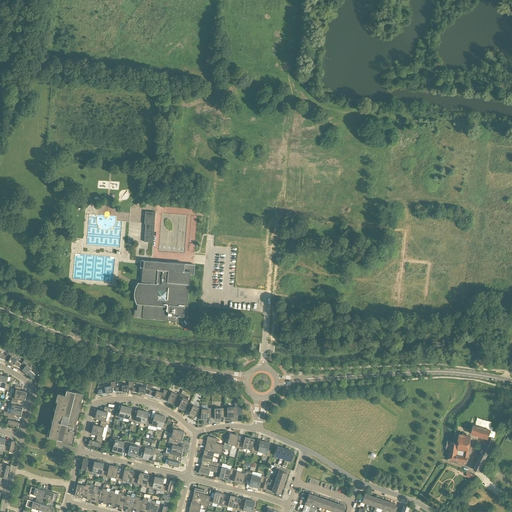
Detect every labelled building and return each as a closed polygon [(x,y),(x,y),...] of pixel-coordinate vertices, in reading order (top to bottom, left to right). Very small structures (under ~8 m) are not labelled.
[(149,243),(152,243),(153,243),(155,222),(154,222),(155,213),(154,213),(145,212),(144,224),(145,225),(144,242),(149,243)] [(164,320),(180,322),(181,317),(186,318),(187,306),(186,306),(188,284),(189,284),(190,274),(194,275),(195,265),(151,261),(141,261),(140,268),(143,268),(141,285),(139,284),(137,289),(136,291),(136,294),(136,299),(136,301),(137,303),(137,311),(134,311),(134,317),(142,318),(142,319),(143,319),(143,318),(164,319),(164,320)] [(19,368),(22,364),(16,361),(17,359),(11,356),(13,353),(8,350),(6,356),(10,358),(8,362),(19,368)] [(22,364),(25,367),(22,370),(34,380),(35,375),(30,371),(32,369),(26,365),(29,362),(24,359),(22,364)] [(7,377),(2,376),(0,384),(0,386),(5,388),(4,389),(8,390),(9,384),(6,383),(7,377)] [(112,392),(111,388),(115,387),(116,387),(116,381),(110,382),(111,386),(104,387),(105,389),(98,390),(97,395),(112,392)] [(133,387),(134,382),(129,381),(129,385),(122,385),(122,387),(116,387),(115,387),(115,392),(129,392),(129,387),(133,388),(133,387)] [(139,388),(133,387),(133,388),(132,392),(145,394),(146,390),(150,391),(150,390),(152,385),(147,384),(146,387),(139,386),(139,388)] [(21,387),(15,386),(13,393),(15,394),(26,396),(27,392),(20,390),(21,387)] [(150,390),(150,391),(148,395),(161,399),(162,396),(165,397),(168,391),(164,389),(163,393),(156,390),(156,392),(150,390)] [(74,432),(76,432),(77,427),(75,426),(83,394),(75,392),(66,390),(65,395),(59,394),(49,437),(71,442),(74,432)] [(168,391),(165,397),(168,399),(167,402),(173,404),(177,394),(168,390),(168,391)] [(11,401),(17,402),(18,399),(24,401),(26,396),(15,394),(13,393),(11,393),(10,397),(12,398),(11,401)] [(181,394),(180,396),(176,404),(179,405),(178,408),(184,410),(189,400),(185,399),(186,396),(181,394)] [(12,404),(11,409),(22,412),(23,407),(17,405),(17,402),(11,401),(11,404),(12,404)] [(227,410),(227,414),(227,418),(234,418),(234,415),(242,415),(242,406),(239,402),(235,403),(235,407),(227,407),(227,410)] [(190,404),(187,410),(190,411),(189,414),(195,417),(199,408),(190,404)] [(109,413),(110,409),(111,408),(105,406),(103,411),(97,409),(96,414),(107,417),(110,417),(111,413),(109,413)] [(123,421),(124,418),(126,407),(121,406),(120,412),(116,411),(115,417),(118,418),(118,420),(123,421)] [(128,420),(132,421),(133,415),(130,415),(132,408),(126,407),(124,418),(129,419),(128,420)] [(224,408),(214,408),(214,419),(221,419),(221,415),(224,415),(224,408)] [(21,416),(22,412),(11,409),(10,413),(4,411),(3,415),(8,416),(14,418),(14,415),(21,416)] [(201,419),(207,420),(208,416),(211,417),(211,410),(202,409),(201,419)] [(140,423),(140,422),(143,411),(138,410),(136,416),(133,415),(132,421),(140,423)] [(145,425),(148,425),(150,420),(147,419),(148,412),(143,411),(140,422),(146,423),(145,425)] [(106,421),(107,417),(96,414),(95,419),(101,420),(100,423),(106,425),(107,422),(106,421)] [(157,427),(157,426),(160,415),(155,414),(153,420),(150,420),(148,425),(157,427)] [(165,417),(160,415),(157,426),(162,427),(162,429),(165,430),(167,424),(163,423),(165,417)] [(13,420),(14,418),(8,416),(7,419),(8,419),(7,424),(18,427),(19,422),(13,420)] [(106,428),(106,425),(100,423),(100,426),(93,425),(92,429),(103,432),(104,427),(106,428)] [(173,429),(172,433),(183,436),(184,431),(178,430),(179,427),(176,426),(173,425),(172,428),(173,429)] [(471,435),(488,439),(490,431),(473,426),(471,435)] [(102,436),(103,432),(92,429),(91,434),(97,435),(97,438),(103,440),(103,437),(102,436)] [(182,440),(183,436),(172,433),(171,438),(170,437),(169,440),(172,441),(175,442),(175,439),(182,440)] [(225,439),(224,445),(223,449),(231,451),(232,445),(235,434),(230,433),(228,439),(225,439)] [(236,448),(239,449),(241,443),(238,442),(239,436),(235,434),(232,445),(236,446),(236,448)] [(457,450),(458,450),(457,455),(449,453),(448,459),(466,462),(467,457),(468,457),(469,452),(470,442),(471,437),(459,435),(457,444),(459,444),(457,450)] [(207,441),(206,446),(223,450),(223,449),(224,445),(217,443),(218,439),(208,436),(207,441)] [(242,448),(247,449),(250,438),(245,437),(243,443),(241,443),(239,449),(242,449),(242,448)] [(101,448),(103,440),(97,438),(96,441),(90,440),(88,445),(101,448)] [(117,452),(120,441),(120,439),(112,438),(112,439),(111,442),(111,443),(114,444),(112,450),(117,452)] [(252,452),(254,452),(256,446),(253,446),(254,439),(250,438),(247,449),(252,450),(251,452),(252,452)] [(10,447),(7,446),(5,452),(8,453),(9,451),(14,453),(16,442),(11,441),(10,447)] [(124,442),(120,441),(117,452),(121,453),(123,447),(126,447),(127,441),(124,441),(124,442)] [(135,443),(127,441),(126,447),(129,448),(127,454),(132,455),(135,445),(135,443)] [(173,445),(171,449),(182,452),(183,447),(177,446),(178,443),(175,442),(172,441),(171,444),(173,445)] [(258,451),(262,453),(265,442),(260,441),(259,447),(256,446),(254,452),(257,453),(258,451)] [(262,453),(267,454),(266,455),(269,456),(271,450),(268,449),(269,443),(265,442),(262,453)] [(446,449),(447,450),(449,450),(449,453),(457,455),(458,450),(457,450),(459,444),(457,444),(447,442),(446,449)] [(139,446),(135,445),(132,455),(137,457),(138,450),(141,451),(143,445),(140,444),(139,446)] [(486,444),(481,453),(487,456),(492,446),(486,444)] [(150,447),(143,445),(141,451),(144,452),(142,458),(147,459),(150,447)] [(205,450),(204,450),(203,455),(213,457),(214,453),(221,455),(223,450),(206,446),(205,450)] [(274,456),(280,458),(283,448),(278,446),(274,456)] [(158,449),(150,447),(147,459),(152,460),(153,454),(156,455),(158,449)] [(181,456),(182,452),(171,449),(167,448),(166,453),(165,452),(163,454),(163,455),(168,456),(174,458),(175,455),(181,456)] [(283,448),(280,458),(285,460),(288,450),(283,448)] [(288,450),(285,460),(290,462),(294,452),(288,450)] [(487,456),(481,453),(473,470),(479,473),(487,456)] [(202,459),(201,464),(218,468),(219,465),(219,463),(212,462),(213,457),(203,455),(202,459)] [(173,461),(174,458),(168,456),(167,459),(169,460),(168,464),(178,467),(179,462),(173,461)] [(85,472),(88,473),(90,467),(87,466),(88,460),(84,459),(81,470),(86,471),(85,472)] [(92,472),(96,473),(99,463),(94,462),(93,468),(90,467),(88,473),(91,474),(92,472)] [(100,476),(103,477),(105,471),(102,470),(104,464),(99,463),(96,473),(101,474),(100,476)] [(199,473),(209,476),(210,471),(217,473),(217,471),(218,468),(201,464),(200,468),(199,473)] [(0,471),(0,477),(2,478),(2,476),(7,478),(10,466),(6,465),(6,467),(1,466),(0,471)] [(111,479),(111,477),(114,466),(109,465),(108,472),(105,471),(103,477),(111,479)] [(222,466),(219,465),(218,468),(217,471),(220,472),(219,478),(223,479),(226,469),(221,467),(222,466)] [(116,480),(119,481),(120,475),(117,474),(119,468),(114,466),(111,477),(116,478),(116,480)] [(231,468),(231,470),(226,469),(223,479),(228,480),(230,474),(232,475),(234,469),(231,468)] [(122,480),(127,481),(129,470),(125,469),(123,475),(120,475),(119,481),(122,481),(122,480)] [(237,470),(234,469),(232,475),(235,476),(234,482),(238,483),(241,472),(237,471),(237,470)] [(131,484),(134,484),(135,478),(132,478),(134,471),(129,470),(127,481),(131,482),(131,484)] [(276,470),(275,472),(274,475),(277,476),(285,479),(287,474),(276,470)] [(246,474),(241,472),(238,483),(243,484),(245,478),(248,479),(249,473),(246,472),(246,474)] [(137,484),(142,485),(144,474),(140,473),(138,479),(135,478),(134,484),(137,485),(137,484)] [(252,473),(249,473),(248,479),(251,479),(249,486),(254,487),(256,476),(252,475),(252,473)] [(146,487),(149,488),(150,482),(147,482),(149,475),(144,474),(142,485),(146,486),(146,487)] [(261,477),(256,476),(254,487),(258,488),(260,482),(263,482),(264,476),(261,476),(261,477)] [(283,484),(285,479),(277,476),(275,481),(283,484)] [(153,483),(150,482),(149,488),(152,489),(152,487),(157,489),(159,478),(155,477),(153,483)] [(159,478),(157,489),(156,490),(164,492),(165,486),(163,485),(164,479),(159,478)] [(168,487),(165,486),(164,492),(167,493),(172,494),(175,482),(170,480),(168,487)] [(283,484),(275,481),(272,480),(270,486),(273,487),(281,490),(283,484)] [(77,484),(75,494),(74,496),(83,499),(83,496),(86,486),(85,486),(77,484)] [(91,501),(92,498),(91,498),(94,488),(90,487),(91,485),(86,484),(85,486),(86,486),(83,496),(87,497),(86,499),(91,501)] [(99,503),(100,500),(102,490),(98,489),(99,487),(94,486),(94,488),(91,498),(92,498),(95,499),(95,501),(99,503)] [(29,494),(43,498),(45,490),(42,489),(41,490),(31,487),(29,494)] [(280,495),(281,490),(273,487),(271,492),(280,495)] [(100,500),(103,501),(103,504),(107,505),(108,502),(110,492),(106,491),(107,489),(102,488),(102,490),(100,500)] [(194,493),(193,497),(210,501),(211,497),(204,495),(205,490),(195,488),(194,493)] [(48,491),(45,490),(43,498),(56,501),(58,495),(48,492),(48,491)] [(118,494),(115,493),(115,491),(111,490),(110,492),(108,502),(112,503),(111,506),(116,507),(116,504),(118,494)] [(119,492),(118,494),(116,504),(120,505),(119,508),(124,509),(124,506),(127,496),(126,496),(123,495),(123,493),(119,492)] [(215,492),(214,498),(211,497),(210,501),(209,503),(212,504),(213,502),(217,504),(220,493),(215,492)] [(225,494),(220,493),(217,504),(222,505),(221,506),(224,507),(226,501),(223,500),(225,494)] [(127,494),(126,496),(127,496),(124,506),(128,507),(127,510),(132,511),(132,509),(132,508),(135,498),(131,497),(131,496),(127,494)] [(307,511),(308,511),(309,511),(310,507),(314,496),(308,494),(302,511),(307,511)] [(135,496),(135,498),(132,508),(132,509),(136,509),(135,511),(136,511),(140,511),(141,511),(140,510),(143,501),(143,500),(139,500),(140,498),(135,496)] [(229,502),(226,501),(224,507),(227,508),(228,506),(232,507),(235,497),(230,496),(229,502)] [(314,496),(310,507),(315,509),(316,506),(319,498),(314,496)] [(192,502),(191,501),(190,506),(200,509),(201,504),(208,506),(209,503),(210,501),(193,497),(192,502)] [(236,511),(236,510),(239,511),(241,505),(238,504),(240,498),(235,497),(232,507),(232,511),(236,511)] [(143,499),(143,500),(143,501),(140,510),(141,511),(144,511),(148,511),(151,503),(147,502),(148,500),(143,499)] [(244,506),(241,505),(239,511),(242,511),(243,510),(248,511),(250,501),(246,499),(244,506)] [(380,511),(382,509),(385,501),(380,499),(377,508),(376,511),(375,511),(380,511)] [(26,506),(39,510),(41,504),(35,502),(28,500),(27,502),(27,503),(26,503),(25,506),(26,506)] [(157,511),(159,505),(156,504),(156,502),(151,501),(151,503),(148,511),(157,511)] [(255,502),(250,501),(248,511),(250,511),(255,511),(256,509),(253,508),(255,502)] [(329,501),(326,510),(329,511),(331,511),(334,503),(329,501)] [(54,508),(44,505),(45,503),(42,502),(41,504),(39,510),(44,511),(54,511),(53,511),(53,509),(54,510),(54,508)] [(395,511),(397,508),(395,507),(395,505),(390,503),(387,511),(386,511),(395,511)]
